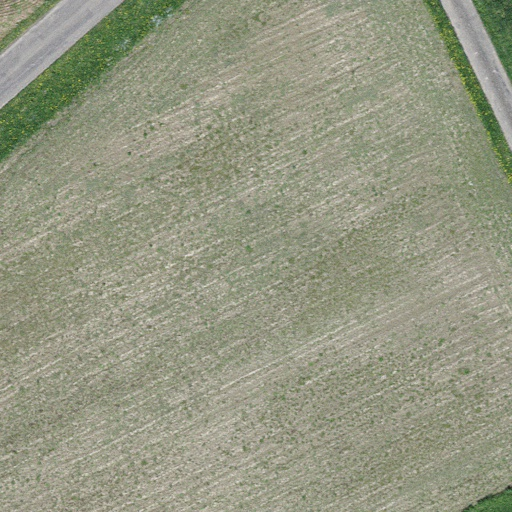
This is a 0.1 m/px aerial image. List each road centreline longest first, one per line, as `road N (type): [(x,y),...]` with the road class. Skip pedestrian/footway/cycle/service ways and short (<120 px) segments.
road 1 (track): [(448,0),(511,131)]
road 2 (unclassified): [(0,83),(95,0)]
